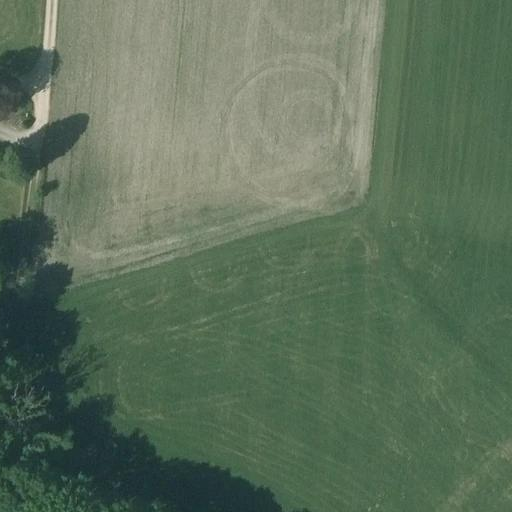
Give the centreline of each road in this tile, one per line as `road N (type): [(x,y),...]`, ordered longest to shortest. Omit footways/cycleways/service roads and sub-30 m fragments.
road 1 (unclassified): [(34,167),(49,0)]
road 2 (track): [(0,325),(21,270),(34,167)]
